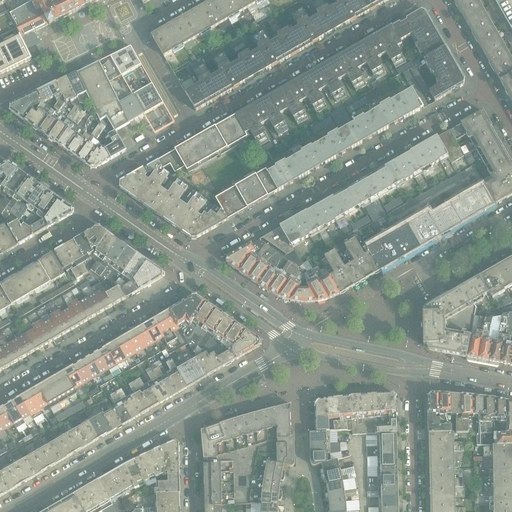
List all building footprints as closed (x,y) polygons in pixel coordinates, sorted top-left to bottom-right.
[(49,26),(101,0),(6,0),(7,1),(9,0),(33,0),(36,4),(10,17),(13,22),(14,24),(22,37),(21,38),(21,39),(48,25),(49,26)] [(247,9),(241,0),(214,0),(208,4),(220,26),(228,20),(229,22),(240,16),(239,14),(247,9)] [(241,0),(247,9),(257,4),(258,6),(262,4),(263,7),(268,4),(267,1),(267,0),(241,0)] [(344,27),(334,8),(331,4),(327,7),(322,0),(320,0),(311,5),(319,17),(314,20),(325,38),(344,27)] [(364,15),(354,0),(333,0),(331,2),(332,4),(331,4),(334,8),(344,27),(364,15)] [(384,4),(381,0),(354,0),(364,15),(384,4)] [(511,66),(488,24),(474,0),(452,0),(511,103),(511,66)] [(511,0),(493,0),(511,32),(511,0)] [(220,26),(208,4),(180,20),(182,24),(192,41),(201,36),(202,38),(213,32),(212,30),(220,26)] [(325,38),(314,20),(309,22),(302,10),(293,15),(298,24),(292,28),(305,49),(325,38)] [(408,38),(405,33),(409,30),(409,29),(429,18),(425,12),(420,11),(390,28),(401,45),(402,45),(400,42),(408,38)] [(446,48),(438,35),(429,18),(409,29),(409,30),(405,33),(408,38),(413,35),(418,44),(415,46),(421,56),(423,54),(426,59),(446,48)] [(192,41),(182,24),(180,20),(152,36),(163,57),(166,62),(175,57),(174,54),(184,48),(186,51),(195,46),(192,41)] [(305,49),(292,28),(288,31),(277,37),(273,39),(285,60),(305,49)] [(397,48),(401,45),(390,28),(371,38),(382,57),(386,54),(395,69),(406,63),(397,48)] [(285,60),(273,39),(268,42),(263,33),(252,39),(258,48),(253,51),(265,72),(285,60)] [(230,49),(246,39),(243,34),(227,43),(230,49)] [(19,37),(1,46),(13,70),(22,65),(32,60),(27,51),(21,39),(21,38),(20,36),(19,36),(19,37)] [(386,75),(377,59),(382,57),(371,38),(352,50),(362,68),(367,65),(376,81),(386,75)] [(265,72),(253,51),(248,53),(243,44),(233,50),(238,59),(233,62),(245,83),(265,72)] [(1,46),(0,46),(0,75),(3,74),(13,70),(1,46)] [(40,56),(36,47),(27,51),(32,60),(40,56)] [(461,75),(456,66),(446,48),(426,59),(428,63),(425,65),(431,75),(434,73),(439,81),(436,83),(438,88),(461,75)] [(132,96),(121,77),(140,65),(132,52),(126,50),(109,59),(107,60),(106,61),(105,63),(104,64),(102,65),(101,66),(99,62),(74,75),(67,78),(71,87),(79,104),(85,106),(90,104),(100,122),(106,118),(114,132),(115,131),(115,132),(129,124),(129,123),(162,104),(152,85),(142,91),(141,91),(132,96)] [(366,86),(360,74),(358,70),(362,68),(352,50),(332,61),(342,79),(347,76),(356,92),(366,86)] [(245,83),(233,62),(229,64),(223,56),(213,62),(218,71),(214,73),(226,94),(245,83)] [(192,70),(203,64),(200,59),(197,61),(193,63),(189,65),(192,70)] [(347,97),(338,82),(342,79),(332,61),(312,72),(323,90),(327,88),(336,103),(347,97)] [(399,75),(409,69),(415,66),(413,63),(412,63),(412,62),(396,71),(399,75)] [(435,102),(463,86),(465,81),(461,75),(438,88),(430,92),(417,69),(415,66),(409,69),(410,69),(425,96),(430,93),(435,102)] [(194,77),(188,67),(185,68),(191,79),(194,77)] [(226,94),(214,73),(209,76),(204,67),(193,73),(200,85),(196,88),(206,106),(226,94)] [(428,106),(407,71),(402,74),(398,77),(397,76),(390,80),(393,85),(401,80),(402,83),(406,81),(412,91),(400,98),(411,116),(428,106)] [(327,108),(318,93),(323,90),(312,72),(293,83),(303,101),(308,99),(317,114),(327,108)] [(82,110),(79,104),(71,87),(67,78),(57,83),(64,97),(66,103),(70,101),(74,109),(73,111),(78,115),(80,111),(79,111),(82,110)] [(206,106),(196,88),(191,79),(180,85),(196,111),(195,111),(196,112),(206,106)] [(64,97),(57,83),(39,92),(44,103),(55,98),(57,101),(64,97)] [(308,120),(299,104),(303,101),(293,83),(274,94),(284,112),(288,110),(297,126),(308,120)] [(32,110),(42,105),(44,103),(39,92),(10,106),(10,112),(23,121),(32,110)] [(289,131),(282,119),(280,115),(284,112),(274,94),(255,105),(265,123),(269,121),(278,137),(289,131)] [(62,119),(63,116),(65,114),(60,111),(62,109),(66,112),(68,108),(66,103),(64,97),(57,101),(57,103),(53,109),(56,111),(54,113),(52,111),(38,131),(48,138),(62,119)] [(411,116),(400,98),(390,103),(389,102),(380,107),(380,109),(372,114),(382,132),(411,116)] [(38,131),(52,111),(42,105),(36,112),(32,110),(23,121),(38,131)] [(260,126),(265,123),(255,105),(235,117),(245,135),(250,132),(259,148),(269,142),(260,126)] [(57,145),(78,115),(73,111),(67,119),(63,116),(62,119),(48,138),(57,145)] [(66,151),(85,124),(81,121),(85,115),(80,111),(78,115),(57,145),(66,151)] [(511,195),(511,163),(507,155),(482,112),(461,125),(467,135),(475,149),(471,151),(472,154),(476,151),(480,158),(491,177),(482,182),(495,205),(511,195)] [(382,132),(372,114),(364,119),(364,117),(354,123),(355,124),(346,129),(356,147),(382,132)] [(228,188),(253,173),(254,175),(222,193),(224,196),(216,200),(223,212),(228,221),(278,192),(268,174),(267,171),(261,162),(258,157),(257,156),(255,152),(245,135),(235,117),(158,161),(161,166),(163,170),(170,166),(174,174),(184,168),(185,169),(189,176),(236,148),(237,150),(187,179),(214,195),(228,188)] [(76,158),(96,128),(87,121),(85,124),(66,151),(76,158)] [(99,146),(104,139),(100,136),(105,128),(99,124),(96,128),(76,158),(85,165),(99,145),(99,146)] [(461,125),(450,131),(456,141),(467,135),(461,125)] [(330,162),(356,147),(346,129),(338,134),(337,132),(328,138),(328,139),(320,144),(330,162)] [(124,147),(122,144),(115,132),(115,131),(114,132),(108,136),(113,145),(105,150),(104,149),(107,155),(111,160),(121,154),(122,152),(122,150),(121,149),(124,147)] [(459,146),(456,141),(450,131),(437,138),(448,157),(452,164),(464,157),(463,156),(464,155),(461,150),(459,146)] [(439,162),(448,157),(437,138),(411,153),(422,172),(430,167),(430,169),(440,163),(439,162)] [(257,156),(272,147),(270,143),(255,152),(257,156)] [(330,162),(320,144),(312,149),(311,147),(301,153),(302,154),(294,159),(305,177),(330,162)] [(111,160),(107,155),(104,149),(102,150),(99,146),(99,145),(85,165),(90,169),(96,169),(111,160)] [(413,177),(422,172),(411,153),(383,169),(395,188),(403,183),(404,184),(414,178),(413,177)] [(474,161),(470,153),(469,153),(464,155),(463,156),(464,157),(469,166),(474,163),(473,162),(474,161)] [(278,192),(305,177),(294,159),(286,164),(285,162),(275,168),(276,169),(268,174),(278,192)] [(130,196),(146,175),(157,170),(161,166),(158,161),(120,183),(119,189),(130,196)] [(0,192),(1,192),(0,190),(0,189),(2,188),(5,191),(18,172),(10,166),(5,166),(0,168),(0,192)] [(160,188),(164,183),(169,175),(164,171),(163,170),(161,166),(157,170),(149,181),(145,178),(147,176),(146,175),(130,196),(150,210),(164,191),(160,188)] [(395,188),(383,169),(358,183),(369,202),(395,188)] [(0,213),(2,216),(28,178),(18,172),(5,191),(1,197),(5,200),(0,207),(0,213)] [(21,204),(22,202),(25,204),(38,185),(28,178),(2,216),(4,221),(6,219),(10,214),(15,218),(24,206),(21,204)] [(178,201),(188,188),(173,178),(164,191),(150,210),(169,224),(183,205),(178,201)] [(369,202),(358,183),(332,198),(343,217),(369,202)] [(35,211),(48,192),(38,185),(25,204),(28,206),(27,208),(24,206),(15,218),(20,221),(28,211),(32,214),(34,213),(35,211)] [(493,206),(483,188),(468,197),(463,190),(451,197),(456,204),(451,207),(461,225),(493,206)] [(42,221),(57,199),(48,192),(35,211),(38,213),(37,215),(34,213),(32,214),(24,226),(30,229),(38,218),(42,221)] [(198,215),(207,201),(208,201),(197,193),(187,207),(183,205),(169,224),(188,237),(201,218),(198,215)] [(335,222),(343,217),(332,198),(307,213),(318,232),(325,227),(326,228),(330,226),(332,229),(338,238),(342,235),(339,230),(338,230),(336,227),(335,223),(336,223),(335,222)] [(72,215),(72,209),(66,205),(57,199),(42,221),(42,223),(47,229),(72,215)] [(461,225),(451,207),(447,210),(444,206),(433,213),(435,217),(431,219),(440,237),(461,225)] [(196,239),(228,221),(223,212),(215,207),(208,217),(204,214),(202,218),(201,218),(188,237),(191,239),(196,239)] [(309,237),(318,232),(307,213),(280,228),(291,247),(300,242),(300,243),(310,238),(309,237)] [(400,260),(440,237),(431,219),(428,215),(387,238),(400,260)] [(34,237),(30,230),(30,229),(24,226),(22,228),(18,222),(10,226),(8,227),(19,246),(34,237)] [(34,237),(47,229),(42,223),(30,230),(34,237)] [(0,256),(17,247),(19,246),(8,227),(6,229),(4,225),(0,227),(0,256)] [(268,291),(288,260),(284,257),(291,253),(296,262),(294,265),(293,266),(296,267),(298,268),(302,265),(294,251),(294,252),(291,247),(280,228),(260,239),(262,242),(265,244),(270,248),(284,258),(279,264),(271,258),(272,256),(267,253),(249,279),(267,292),(268,291)] [(87,264),(108,235),(101,229),(95,229),(74,242),(84,259),(87,264)] [(380,272),(369,254),(365,256),(355,240),(360,237),(360,236),(363,235),(361,231),(359,232),(355,234),(347,239),(350,243),(344,246),(354,263),(349,265),(360,284),(380,272)] [(94,275),(118,241),(108,235),(87,264),(84,259),(78,263),(80,266),(76,268),(82,278),(91,272),(94,275)] [(400,260),(387,238),(367,250),(369,254),(380,272),(400,260)] [(239,273),(251,256),(252,253),(260,249),(262,245),(261,243),(262,242),(260,239),(227,258),(227,264),(239,273)] [(103,282),(127,248),(118,241),(94,275),(103,282)] [(84,259),(74,242),(64,247),(74,265),(78,263),(84,259)] [(252,253),(251,256),(239,273),(249,279),(267,253),(270,248),(265,244),(261,250),(260,249),(252,253)] [(71,267),(74,265),(64,247),(55,253),(65,270),(69,268),(73,276),(70,278),(72,283),(76,281),(82,278),(76,268),(73,270),(71,267)] [(115,286),(137,255),(127,248),(103,282),(104,282),(106,280),(109,282),(110,284),(113,288),(115,286)] [(360,284),(349,265),(344,268),(335,251),(324,257),(328,265),(324,267),(328,275),(329,277),(340,295),(360,284)] [(31,295),(55,281),(67,274),(65,270),(55,253),(0,284),(0,313),(22,301),(31,295)] [(132,283),(146,261),(137,255),(115,286),(119,288),(122,290),(132,283)] [(276,297),(296,267),(293,266),(288,263),(289,261),(288,260),(268,291),(276,297)] [(162,278),(163,273),(162,273),(146,261),(132,283),(138,292),(162,278)] [(511,286),(511,276),(504,263),(479,277),(489,294),(492,299),(505,292),(504,291),(508,289),(511,286)] [(329,300),(312,270),(311,267),(310,266),(309,264),(305,267),(306,270),(306,273),(312,283),(309,285),(307,285),(317,303),(329,300)] [(340,295),(329,277),(328,275),(324,278),(317,267),(315,264),(310,266),(311,267),(312,270),(329,300),(340,295)] [(300,287),(305,279),(304,277),(301,275),(303,273),(303,271),(298,268),(296,267),(276,297),(277,298),(287,301),(289,301),(300,287)] [(463,339),(454,337),(442,335),(442,321),(466,307),(463,302),(469,298),(472,304),(476,310),(489,302),(485,296),(489,294),(479,277),(428,307),(427,308),(426,309),(425,311),(425,313),(422,313),(423,346),(426,346),(427,348),(428,350),(429,351),(432,352),(466,358),(470,337),(464,336),(463,339)] [(317,303),(307,285),(305,279),(300,287),(289,301),(290,302),(305,304),(317,303)] [(138,292),(132,283),(122,290),(127,299),(138,292)] [(127,299),(122,290),(119,288),(116,290),(106,296),(113,307),(123,301),(127,299)] [(113,307),(106,296),(102,289),(94,293),(104,312),(113,307)] [(104,312),(94,293),(86,298),(96,316),(104,312)] [(96,316),(86,298),(78,303),(77,303),(88,321),(96,316)] [(190,325),(205,303),(197,298),(192,298),(176,307),(184,321),(189,325),(190,325)] [(470,337),(474,317),(476,310),(472,304),(469,298),(463,302),(466,307),(442,321),(442,335),(454,337),(463,339),(464,336),(470,337)] [(511,304),(508,298),(501,303),(504,308),(511,304)] [(88,321),(77,303),(78,303),(76,300),(67,305),(69,308),(79,326),(88,321)] [(201,350),(224,316),(214,309),(205,303),(190,325),(183,336),(193,353),(197,347),(201,350)] [(184,321),(176,307),(169,311),(178,326),(183,323),(184,321)] [(511,307),(504,309),(504,310),(500,312),(502,316),(509,314),(511,312),(511,307)] [(79,326),(69,308),(61,313),(60,314),(70,332),(79,326)] [(70,332),(60,314),(61,313),(59,310),(58,310),(49,316),(51,319),(61,337),(70,332)] [(179,329),(177,326),(168,312),(166,313),(153,321),(163,339),(166,345),(167,346),(170,351),(181,345),(174,333),(176,331),(179,329)] [(511,366),(511,358),(511,312),(509,314),(500,364),(511,366)] [(500,364),(509,314),(502,316),(486,320),(479,318),(474,317),(470,337),(466,358),(489,362),(500,364)] [(212,356),(235,324),(224,316),(201,350),(205,353),(212,356)] [(43,324),(42,324),(53,342),(61,337),(51,319),(43,324)] [(53,342),(42,324),(43,324),(41,320),(32,326),(33,329),(44,347),(53,342)] [(163,339),(153,321),(144,326),(154,344),(163,339)] [(230,352),(239,339),(241,341),(251,335),(235,324),(212,356),(216,357),(217,359),(225,355),(221,353),(225,347),(231,351),(230,352)] [(154,344),(144,326),(134,331),(145,350),(154,344)] [(44,347),(33,329),(25,334),(35,352),(44,347)] [(145,350),(134,331),(125,337),(136,355),(145,350)] [(35,352),(25,334),(16,339),(27,357),(35,352)] [(235,360),(259,347),(260,347),(260,341),(259,341),(251,335),(241,341),(239,339),(230,352),(235,360)] [(136,355),(125,337),(121,339),(116,342),(126,360),(136,355)] [(27,357),(16,339),(8,344),(18,362),(27,357)] [(126,360),(116,342),(106,348),(117,366),(126,360)] [(18,362),(8,344),(1,348),(0,348),(0,349),(10,367),(18,362)] [(10,367),(0,349),(0,348),(1,348),(0,347),(0,368),(2,371),(10,367)] [(117,366),(106,348),(103,350),(98,352),(109,371),(117,366)] [(109,371),(98,352),(90,357),(100,375),(109,371)] [(235,360),(230,352),(225,355),(217,359),(222,368),(235,360)] [(222,368),(217,359),(216,357),(212,356),(205,353),(196,359),(196,360),(207,377),(222,368)] [(100,375),(90,357),(82,362),(92,380),(100,375)] [(207,377),(196,360),(187,365),(197,383),(207,377)] [(187,389),(177,371),(174,373),(173,370),(176,369),(171,361),(165,364),(169,371),(166,373),(178,394),(187,389)] [(92,380),(82,362),(73,367),(84,385),(92,380)] [(197,383),(187,365),(177,371),(187,389),(197,383)] [(178,394),(166,373),(162,366),(158,369),(153,372),(157,380),(158,382),(168,399),(178,394)] [(84,385),(73,367),(64,372),(75,390),(84,385)] [(75,390),(64,372),(56,377),(68,399),(77,394),(75,390)] [(168,399),(158,382),(155,384),(154,381),(157,380),(153,372),(147,375),(152,385),(149,387),(159,405),(160,404),(168,399)] [(68,399),(56,377),(47,382),(59,404),(68,399)] [(265,384),(262,377),(254,381),(257,387),(265,384)] [(159,405),(149,387),(145,390),(139,379),(134,382),(138,390),(141,389),(142,391),(140,393),(150,410),(159,405)] [(59,404),(47,382),(38,387),(48,406),(50,409),(59,404)] [(138,390),(134,382),(128,386),(133,396),(131,398),(141,415),(150,410),(140,393),(136,395),(135,392),(138,390)] [(48,406),(38,387),(29,393),(40,411),(48,406)] [(141,415),(131,398),(127,400),(121,390),(119,391),(115,393),(120,401),(123,399),(124,402),(121,403),(132,421),(141,415)] [(40,411),(29,393),(20,398),(31,416),(30,416),(33,420),(42,415),(42,414),(40,411)] [(132,421),(121,403),(118,405),(117,403),(120,401),(115,393),(109,397),(115,407),(112,409),(122,426),(132,421)] [(396,434),(396,398),(392,394),(391,394),(382,395),(386,434),(396,434)] [(436,416),(439,416),(439,395),(432,394),(431,394),(428,398),(428,428),(439,427),(439,420),(436,420),(436,416)] [(386,434),(382,395),(372,396),(375,435),(376,435),(386,434)] [(450,427),(450,395),(443,395),(439,395),(439,416),(439,420),(439,427),(450,427)] [(461,433),(461,396),(450,395),(450,427),(449,434),(452,434),(451,431),(456,431),(456,434),(461,433)] [(364,435),(361,396),(360,396),(349,397),(351,421),(352,435),(364,435)] [(375,435),(372,396),(368,396),(367,396),(361,396),(364,435),(375,435)] [(472,433),(472,397),(466,397),(466,396),(461,396),(461,433),(472,433)] [(351,421),(349,397),(337,399),(339,419),(340,432),(347,431),(347,422),(351,421)] [(483,435),(483,399),(472,397),(472,433),(476,433),(477,435),(478,434),(483,435)] [(31,416),(20,398),(12,402),(23,421),(30,416),(31,416)] [(494,435),(494,400),(488,399),(484,398),(484,399),(483,399),(483,435),(494,435)] [(339,419),(337,399),(327,400),(328,420),(339,419)] [(328,420),(327,400),(318,401),(315,405),(315,420),(328,420)] [(506,435),(506,402),(495,400),(494,400),(494,435),(506,435)] [(12,402),(4,407),(14,425),(23,421),(12,402)] [(85,408),(82,402),(75,406),(78,412),(85,408)] [(294,464),(294,455),(294,435),(290,435),(290,412),(287,412),(286,406),(277,409),(266,412),(245,417),(225,423),(206,430),(201,432),(203,459),(203,460),(204,460),(204,465),(203,465),(204,507),(222,507),(236,506),(243,505),(261,504),(278,505),(278,501),(280,501),(281,500),(282,497),(282,494),(281,490),(279,490),(280,481),(283,482),(283,480),(284,477),(285,474),(285,471),(282,471),(283,466),(289,467),(291,467),(293,467),(294,465),(294,464)] [(4,407),(0,409),(0,419),(6,430),(14,425),(4,407)] [(122,426),(112,409),(106,412),(103,414),(103,415),(113,432),(122,426)] [(93,415),(89,410),(84,413),(88,418),(93,415)] [(63,413),(55,418),(58,423),(66,419),(63,413)] [(87,447),(113,432),(103,415),(98,418),(97,416),(80,426),(82,428),(77,430),(87,447)] [(83,421),(79,416),(73,420),(76,425),(83,421)] [(55,418),(50,421),(53,426),(58,423),(55,418)] [(339,419),(328,420),(315,420),(316,432),(329,432),(340,432),(339,419)] [(62,461),(87,447),(77,430),(73,433),(72,431),(55,440),(56,442),(52,445),(62,461)] [(330,443),(329,432),(316,432),(316,434),(309,434),(310,443),(330,443)] [(397,445),(396,436),(396,434),(386,434),(376,435),(377,445),(397,445)] [(464,452),(463,443),(454,443),(453,434),(452,434),(449,434),(428,434),(429,447),(430,447),(429,456),(429,471),(454,470),(454,452),(464,452)] [(511,434),(506,435),(494,435),(483,435),(478,434),(477,435),(477,446),(493,446),(511,445),(511,434)] [(179,475),(179,446),(179,445),(174,443),(167,446),(166,446),(167,458),(167,465),(167,470),(167,475),(179,475)] [(330,452),(330,444),(330,443),(310,443),(310,453),(330,452)] [(35,477),(62,461),(52,445),(48,447),(46,445),(29,456),(30,458),(26,460),(35,477)] [(397,455),(397,445),(377,445),(377,456),(397,455)] [(511,445),(493,446),(493,458),(483,458),(483,467),(493,467),(493,477),(511,476),(511,445)] [(167,465),(163,458),(167,458),(166,446),(160,449),(154,452),(154,451),(149,454),(163,483),(166,483),(163,475),(163,471),(167,470),(167,465)] [(27,453),(23,447),(19,449),(23,456),(27,453)] [(330,462),(329,454),(330,454),(330,452),(310,453),(310,463),(311,465),(312,466),(313,467),(315,467),(321,465),(330,462)] [(163,483),(149,454),(146,455),(146,456),(140,459),(145,469),(139,472),(143,481),(144,484),(150,481),(149,478),(154,476),(155,478),(159,477),(161,483),(163,483)] [(397,466),(397,455),(377,456),(377,466),(397,466)] [(143,481),(139,472),(145,469),(140,459),(140,458),(135,461),(125,466),(135,489),(136,490),(140,488),(138,484),(143,481)] [(0,476),(9,492),(35,477),(26,460),(21,463),(20,461),(3,471),(4,473),(0,474),(0,476)] [(340,471),(339,465),(337,460),(330,462),(321,465),(322,470),(320,470),(320,472),(320,475),(320,476),(340,471)] [(135,489),(125,466),(98,482),(112,506),(115,511),(120,511),(116,506),(119,504),(116,500),(135,489)] [(397,475),(397,466),(377,466),(377,476),(397,475)] [(465,488),(464,479),(455,479),(454,470),(429,471),(430,483),(431,483),(430,492),(430,501),(455,500),(455,488),(465,488)] [(348,480),(347,476),(341,477),(340,471),(320,476),(321,478),(323,480),(325,480),(326,484),(342,482),(342,481),(348,480)] [(180,495),(179,475),(167,475),(167,483),(166,483),(163,483),(161,483),(158,483),(158,491),(155,491),(155,495),(157,495),(179,495),(180,495)] [(398,486),(397,475),(377,476),(378,486),(398,486)] [(0,497),(9,492),(0,476),(0,497)] [(511,476),(493,477),(489,477),(490,488),(483,488),(484,497),(493,497),(494,506),(511,506),(511,476)] [(102,511),(112,506),(98,482),(75,495),(84,511),(102,511)] [(344,492),(342,482),(326,484),(327,489),(324,489),(324,492),(324,495),(344,492)] [(398,496),(398,486),(378,486),(378,497),(398,496)] [(346,502),(344,493),(344,492),(324,495),(325,498),(326,500),(328,499),(329,504),(346,502)] [(84,511),(75,495),(45,511),(84,511)] [(179,511),(179,495),(157,495),(157,510),(136,510),(135,511),(133,511),(127,511),(139,498),(153,498),(153,495),(137,496),(123,511),(179,511)] [(398,507),(398,496),(378,497),(378,507),(398,507)] [(465,511),(465,509),(455,509),(455,500),(430,501),(430,511),(465,511)] [(346,511),(346,507),(346,502),(329,504),(329,508),(327,509),(326,511),(346,511)]
